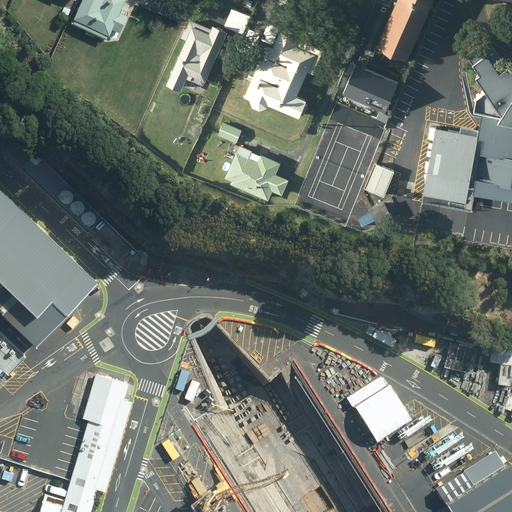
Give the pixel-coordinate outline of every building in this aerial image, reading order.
[(74,0),(67,17),(100,32),(104,22),(113,26),(121,10),(114,7),(117,0),(74,0)] [(407,58),(431,0),(392,0),(374,44),(407,58)] [(248,12),(230,4),(223,22),(240,30),(248,12)] [(211,20),(209,24),(187,15),(183,25),(181,24),(178,31),(183,34),(162,76),(178,84),(183,72),(201,81),(214,51),(226,57),(231,47),(220,40),(226,27),(211,20)] [(265,102),(266,99),(298,113),(305,96),(295,91),(305,67),(312,70),(322,46),(295,35),(296,33),(267,20),(260,37),(271,42),(265,56),(260,54),(243,92),(248,94),(251,101),(259,105),(265,102)] [(511,62),(500,70),(488,51),(472,61),(479,72),(475,75),(485,90),(477,95),(474,109),(484,110),(479,136),(435,128),(423,194),(464,202),(463,207),(473,209),(476,195),(511,201),(511,62)] [(384,108),(396,77),(365,64),(367,61),(359,57),(357,61),(354,60),(342,89),(384,108)] [(234,140),(240,127),(221,119),(215,131),(234,140)] [(250,147),(238,141),(223,173),(228,176),(227,178),(265,196),(270,186),(280,191),(287,175),(275,170),(279,160),(261,151),(260,153),(250,148),(250,147)] [(384,193),(394,168),(374,161),(365,186),(384,193)] [(415,183),(402,180),(399,196),(412,199),(415,183)] [(60,201),(62,203),(64,204),(66,204),(69,203),(71,201),(72,199),(72,197),(72,195),(71,193),(69,191),(67,190),(65,190),(63,191),(61,192),(60,193),(59,195),(59,197),(59,199),(60,201)] [(95,282),(0,191),(0,312),(34,345),(95,282)] [(390,214),(383,198),(368,205),(370,211),(358,215),(362,224),(374,218),(375,221),(390,214)] [(72,212),(74,214),(76,215),(79,215),(81,214),(83,212),(84,210),(84,208),(84,206),(83,204),(81,202),(79,201),(77,201),(75,202),(73,203),(72,204),(71,206),(71,208),(71,210),(72,212)] [(83,223),(84,224),(87,225),(89,225),(91,224),(93,223),(94,221),(95,219),(94,216),(93,214),(91,213),(89,212),(87,212),(85,212),(83,213),(82,215),(81,217),(81,219),(81,221),(83,223)] [(0,332),(0,372),(2,374),(22,354),(0,332)] [(491,347),(489,361),(511,364),(511,342),(502,341),(501,348),(491,347)] [(122,398),(126,381),(92,371),(80,416),(84,418),(57,511),(85,511),(93,488),(100,490),(126,399),(122,398)] [(153,446),(149,460),(167,458),(157,444),(153,446)] [(433,486),(449,511),(511,511),(511,462),(504,457),(501,460),(494,448),(433,486)]
